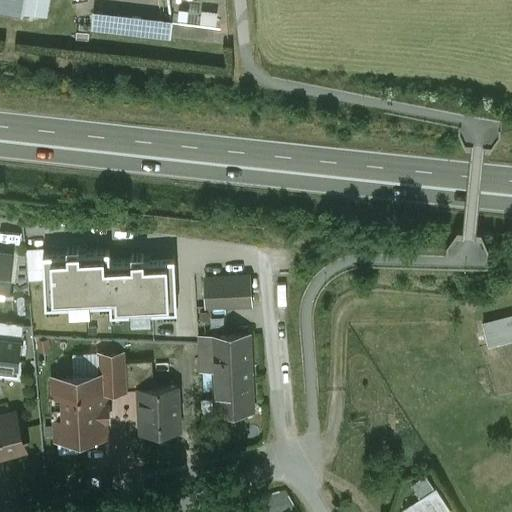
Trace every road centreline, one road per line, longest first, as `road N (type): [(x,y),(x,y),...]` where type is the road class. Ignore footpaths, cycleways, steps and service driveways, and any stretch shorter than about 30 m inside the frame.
road 1 (trunk): [(0,150),(511,205)]
road 2 (trunk): [(511,180),(0,126)]
road 3 (residential): [(40,229),(267,254),(287,459)]
